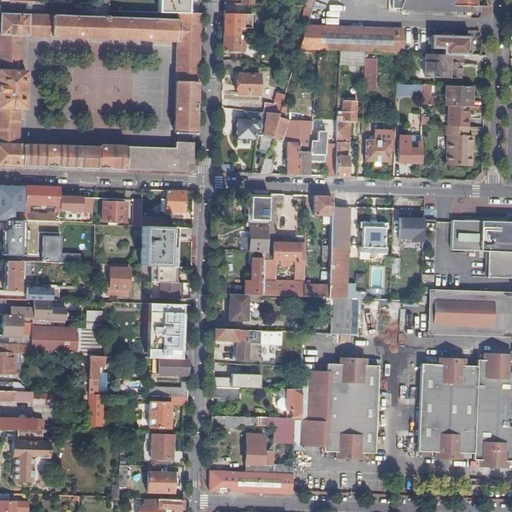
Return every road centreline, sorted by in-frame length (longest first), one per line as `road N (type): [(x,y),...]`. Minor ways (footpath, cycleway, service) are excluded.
road 1 (residential): [(196,501),(205,182)]
road 2 (residential): [(491,192),(205,182)]
road 3 (residential): [(196,501),(474,511)]
road 4 (residential): [(205,182),(0,174)]
road 5 (residential): [(491,192),(498,0)]
road 6 (residential): [(205,182),(214,0)]
